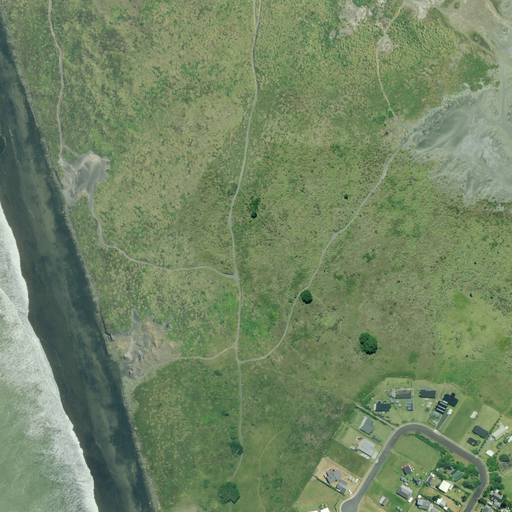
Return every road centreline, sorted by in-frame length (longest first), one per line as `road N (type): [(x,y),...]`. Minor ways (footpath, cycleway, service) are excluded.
road 1 (track): [(240,171),(230,202),(240,446),(228,511)]
road 2 (residential): [(466,511),(483,484),(481,469),(415,427),(394,438),(349,508)]
